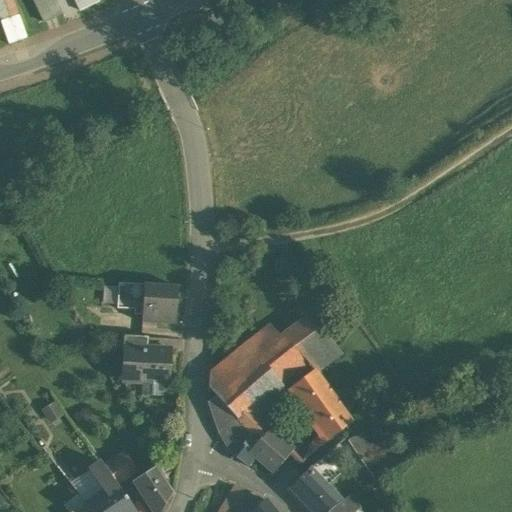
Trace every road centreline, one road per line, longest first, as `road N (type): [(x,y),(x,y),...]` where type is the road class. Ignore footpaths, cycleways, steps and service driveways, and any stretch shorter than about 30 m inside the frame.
road 1 (residential): [(141,20),(194,126),(201,165),(192,457)]
road 2 (track): [(203,248),(369,221),(511,134)]
road 3 (tertiary): [(0,71),(141,20)]
